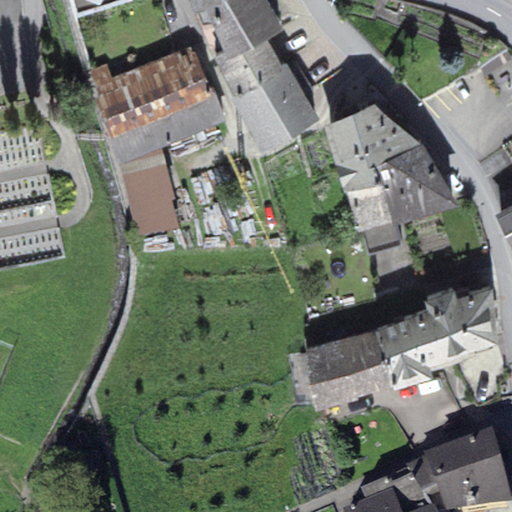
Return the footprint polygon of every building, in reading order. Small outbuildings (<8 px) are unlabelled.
[(276,0),(191,0),(216,46),(227,40),(229,43),(264,23),(286,13),(276,0)] [(227,40),(216,46),(238,84),(284,57),(264,23),(229,43),(227,40)] [(228,113),(215,87),(193,42),(115,72),(109,61),(92,67),(99,90),(96,91),(110,127),(107,129),(121,157),(163,140),(228,113)] [(231,88),(267,142),(322,109),(309,91),(316,87),(298,59),(293,62),(289,54),(284,57),(238,84),(231,88)] [(326,114),(342,161),(401,139),(421,131),(375,91),(326,114)] [(424,204),(460,192),(421,131),(401,139),(424,204)] [(342,161),(363,220),(394,212),(424,204),(401,139),(342,161)] [(140,228),(180,221),(163,140),(121,157),(124,167),(140,228)] [(511,235),(511,196),(496,204),(511,235)] [(372,248),(403,238),(394,212),(363,220),(372,248)] [(454,358),(477,351),(475,338),(499,332),(492,277),(460,286),(457,278),(427,288),(430,298),(377,319),(378,323),(397,374),(433,363),(453,357),(454,358)] [(308,340),(318,401),(359,389),(358,386),(397,374),(378,323),(308,340)] [(448,510),(511,500),(511,488),(493,427),(425,453),(428,457),(408,465),(422,490),(437,483),(448,510)] [(99,452),(75,453),(75,469),(100,468),(99,452)] [(363,487),(368,499),(392,488),(387,477),(363,487)] [(343,511),(437,511),(434,504),(413,511),(402,511),(392,488),(368,499),(343,510),(343,511)]
